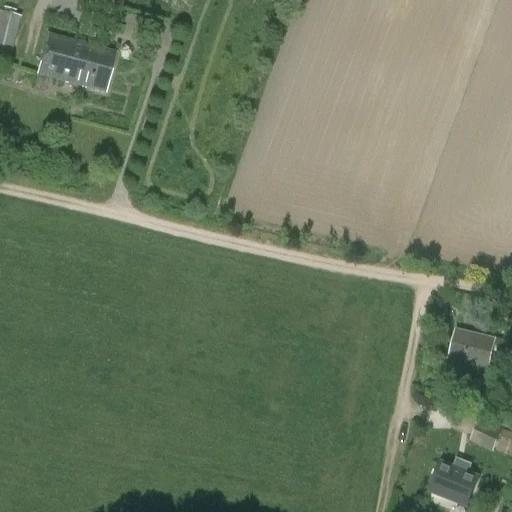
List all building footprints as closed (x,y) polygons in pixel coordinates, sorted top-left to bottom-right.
[(116,28),(123,0),(82,0),(94,3),(95,0),(101,0),(95,22),(116,28)] [(0,65),(3,66),(16,15),(0,11),(0,65)] [(37,77),(105,95),(115,56),(48,37),(37,77)] [(511,342),(456,329),(455,335),(449,361),(464,365),(462,375),(486,380),(488,370),(492,354),(511,358),(511,342)] [(485,420),(474,444),(494,453),(504,429),(485,420)] [(511,511),(511,508),(506,506),(511,492),(511,465),(485,453),(478,470),(499,479),(489,501),(506,508),(504,511),(511,511)] [(430,490),(469,505),(479,478),(440,463),(430,490)]
